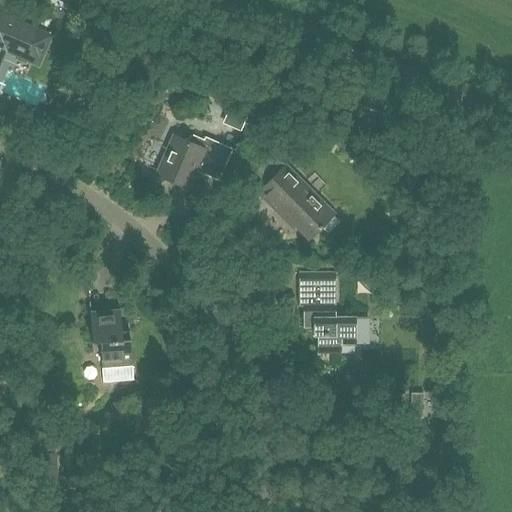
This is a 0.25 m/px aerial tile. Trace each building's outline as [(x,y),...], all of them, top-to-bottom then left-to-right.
[(38,63),(49,36),(0,15),(0,61),(5,49),(38,63)] [(240,131),(248,113),(230,106),(223,124),(240,131)] [(343,115),(338,127),(350,132),(355,120),(343,115)] [(204,139),(194,135),(190,136),(187,141),(175,136),(157,174),(187,188),(195,170),(219,181),(233,149),(205,136),(204,139)] [(313,198),(301,187),(304,185),(282,163),(292,152),(284,143),(255,172),(285,202),(276,211),(287,222),(290,219),(309,239),(334,214),(316,195),(313,198)] [(356,318),(336,318),(336,273),(299,273),(299,307),(303,307),(303,328),(317,328),(317,353),(341,353),(341,345),(356,345),(368,345),(368,318),(356,318)] [(122,331),(120,309),(90,311),(93,343),(100,343),(104,383),(134,380),(130,330),(122,331)] [(406,405),(418,407),(420,394),(408,393),(406,405)] [(42,454),(44,494),(59,493),(57,453),(42,454)]
